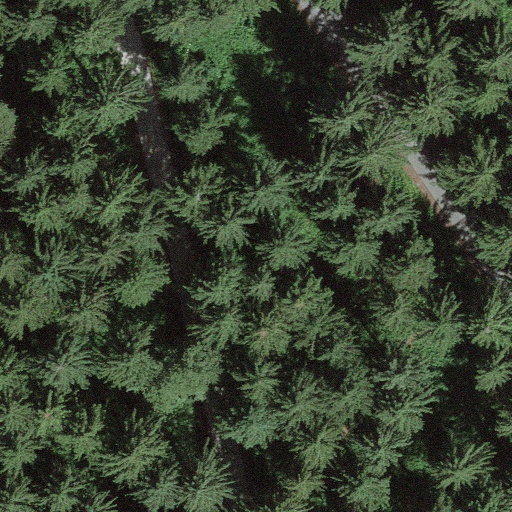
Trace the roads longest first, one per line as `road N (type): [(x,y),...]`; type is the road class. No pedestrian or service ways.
road 1 (track): [(266,511),(148,0)]
road 2 (track): [(511,297),(275,0)]
